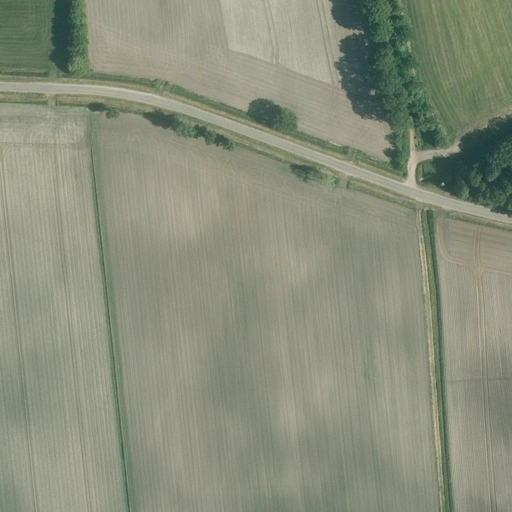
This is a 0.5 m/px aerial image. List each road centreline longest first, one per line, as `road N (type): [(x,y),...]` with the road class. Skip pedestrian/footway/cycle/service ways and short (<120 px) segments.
road 1 (unclassified): [(0,86),(157,101),(419,195),(511,219)]
road 2 (track): [(383,0),(412,129),(408,191)]
